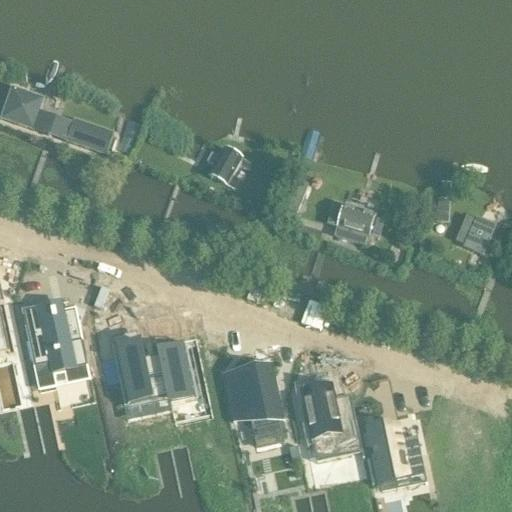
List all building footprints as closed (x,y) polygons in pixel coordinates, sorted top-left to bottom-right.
[(17,116),(13,126),(107,158),(109,152),(113,154),(117,143),(112,142),(115,136),(74,122),(73,125),(39,114),(43,102),(13,91),(5,112),(17,116)] [(213,156),(208,165),(215,168),(209,178),(228,189),(244,161),(225,150),(219,160),(213,156)] [(294,181),(281,213),(296,219),(309,187),(294,181)] [(441,201),(440,225),(449,226),(450,202),(441,201)] [(333,208),(328,227),(337,230),(335,240),(367,250),(370,240),(379,243),(385,224),(376,221),(377,217),(344,207),(343,211),(333,208)] [(467,219),(456,244),(467,249),(482,256),(493,230),(478,224),(467,219)] [(0,360),(9,360),(2,311),(7,310),(4,285),(0,285),(0,360)] [(253,286),(247,301),(259,305),(264,290),(253,286)] [(49,308),(23,313),(35,371),(51,367),(53,376),(75,372),(88,369),(76,312),(57,316),(56,313),(54,314),(53,307),(49,308)] [(117,363),(103,366),(108,389),(122,386),(126,405),(160,398),(151,357),(143,359),(139,344),(114,349),(117,363)] [(160,356),(151,357),(160,398),(169,396),(170,402),(195,396),(184,344),(159,350),(160,356)] [(254,391),(231,396),(238,425),(252,422),(259,457),(287,451),(282,427),(287,426),(278,385),(276,386),(275,383),(254,388),(254,391)] [(327,392),(295,400),(312,469),(349,460),(347,455),(357,452),(344,400),(330,404),(327,392)] [(208,404),(198,406),(201,418),(210,416),(208,404)] [(391,438),(372,442),(378,470),(372,471),(378,494),(384,493),(384,494),(401,491),(399,485),(429,478),(425,462),(422,463),(419,450),(405,453),(402,439),(394,441),(393,436),(390,437),(391,438)] [(289,451),(293,466),(301,464),(298,449),(289,451)]
